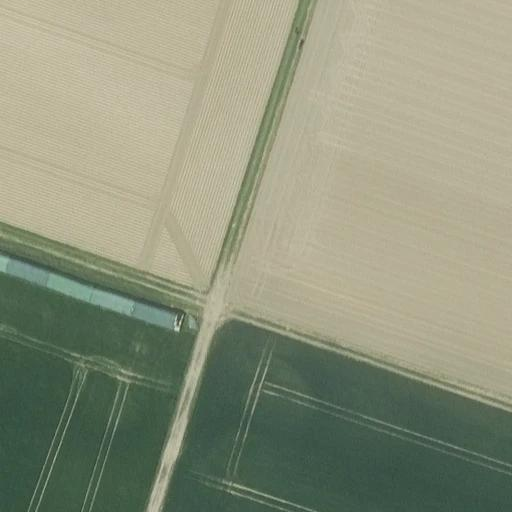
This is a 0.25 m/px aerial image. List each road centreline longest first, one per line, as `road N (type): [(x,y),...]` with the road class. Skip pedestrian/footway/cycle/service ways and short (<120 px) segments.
road 1 (track): [(511,420),(0,245)]
road 2 (track): [(173,511),(324,0)]
